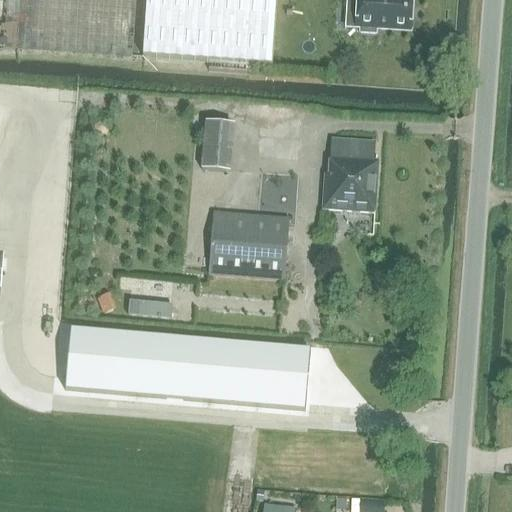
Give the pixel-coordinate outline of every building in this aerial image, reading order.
[(7,0),(4,48),(133,58),(136,0),(7,0)] [(147,0),(144,58),(275,68),(279,0),(147,0)] [(409,32),(411,0),(348,0),(347,11),(349,11),(358,11),(357,29),(360,29),(360,35),(376,36),(376,30),(409,32)] [(206,119),(202,169),(227,171),(231,121),(206,119)] [(332,142),(329,177),(325,177),(323,211),(375,215),(379,145),(332,142)] [(210,274),(284,281),(290,219),(216,211),(210,274)] [(103,315),(116,310),(110,296),(98,301),(103,315)] [(69,332),(64,391),(304,412),(309,353),(69,332)] [(256,501),(263,502),(264,492),(257,491),(256,501)] [(344,510),(345,499),(336,499),(335,510),(344,511),(344,510)]
